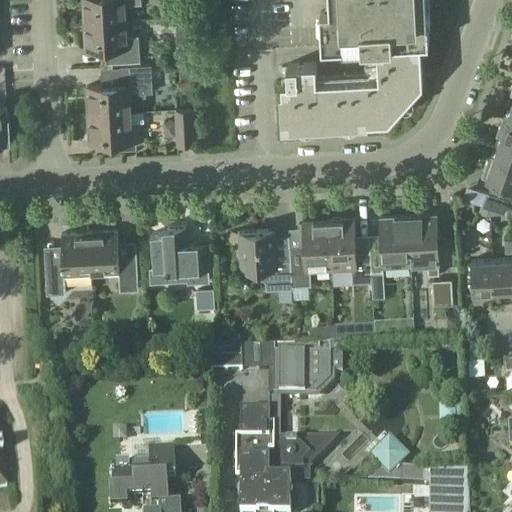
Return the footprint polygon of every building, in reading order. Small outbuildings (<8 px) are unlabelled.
[(83,0),(85,22),(126,20),(125,4),(144,3),(143,0),(83,0)] [(329,0),(330,3),(337,3),(337,11),(321,12),(323,48),(377,45),(379,77),(282,82),(284,126),(389,120),(423,82),(421,43),(429,43),(428,23),(420,24),(419,0),(329,0)] [(193,18),(175,19),(176,29),(194,28),(193,18)] [(126,20),(85,22),(86,48),(107,47),(108,64),(145,62),(143,35),(127,36),(126,20)] [(88,114),(131,111),(130,99),(148,98),(147,66),(106,69),(107,85),(87,86),(88,114)] [(0,106),(0,142),(8,142),(6,106),(0,106)] [(131,111),(88,114),(90,142),(139,139),(138,125),(131,125),(131,111)] [(179,144),(194,143),(193,111),(177,112),(179,144)] [(511,118),(508,117),(504,116),(496,136),(501,137),(511,141),(511,118)] [(511,141),(501,137),(494,158),(511,164),(511,141)] [(511,164),(494,158),(489,156),(482,177),(492,181),(488,193),(509,200),(511,201),(511,164)] [(509,200),(488,193),(485,191),(477,213),(484,214),(491,213),(505,213),(509,200)] [(408,216),(411,264),(426,263),(426,275),(439,275),(438,262),(439,262),(436,214),(408,216)] [(383,265),(411,264),(408,216),(380,217),(383,265)] [(372,282),(371,272),(369,235),(356,236),(355,219),(328,220),(331,268),(352,267),(353,283),(372,282)] [(305,270),(331,268),(328,220),(302,222),(303,246),(290,247),(291,261),(292,287),(306,286),(305,270)] [(186,253),(185,226),(167,227),(167,232),(151,233),(154,267),(148,267),(149,283),(167,282),(166,271),(187,270),(188,282),(202,281),(200,252),(186,253)] [(292,287),(291,261),(275,262),(274,229),(240,231),(242,271),(264,270),(265,289),(292,287)] [(89,232),(91,273),(119,271),(120,290),(138,289),(136,242),(117,243),(117,230),(89,232)] [(63,274),(91,273),(89,232),(61,233),(62,246),(43,247),(45,293),(64,292),(63,274)] [(495,290),(511,289),(511,258),(493,259),(495,290)] [(495,295),(495,290),(493,259),(471,260),(473,296),(495,295)] [(371,272),(372,282),(373,299),(385,298),(383,271),(371,272)] [(432,282),(433,307),(452,306),(451,281),(432,282)] [(453,323),(448,328),(449,338),(463,338),(462,322),(453,323)] [(388,324),(374,325),(374,327),(375,341),(389,340),(388,324)] [(374,327),(362,327),(363,341),(375,341),(374,327)] [(82,340),(82,343),(83,346),(85,348),(88,348),(90,347),(92,345),(93,342),(92,339),(90,337),(87,337),(84,338),(82,340)] [(275,350),(275,396),(280,396),(317,396),(333,381),(333,372),(342,373),(342,345),(330,345),(330,351),(275,350)] [(210,372),(241,371),(241,347),(209,347),(210,372)] [(488,398),(477,410),(486,418),(497,406),(488,398)] [(456,428),(455,405),(432,405),(433,429),(456,428)] [(239,438),(234,438),(234,481),(240,481),(239,511),(291,511),(291,483),(307,483),(307,469),(308,463),(315,455),(300,441),(283,441),(279,445),(275,445),(275,425),(272,425),(272,409),(270,409),(239,409),(239,438)] [(353,462),(360,435),(340,429),(333,457),(353,462)] [(134,463),(112,464),(113,488),(109,489),(110,506),(128,506),(128,497),(151,496),(152,511),(143,511),(181,511),(181,502),(169,503),(168,479),(177,479),(175,444),(149,446),(150,471),(135,471),(134,463)] [(426,471),(425,484),(430,484),(429,511),(470,511),(469,479),(468,466),(426,471)] [(382,468),(368,482),(425,484),(426,471),(426,468),(398,467),(390,475),(382,468)]
